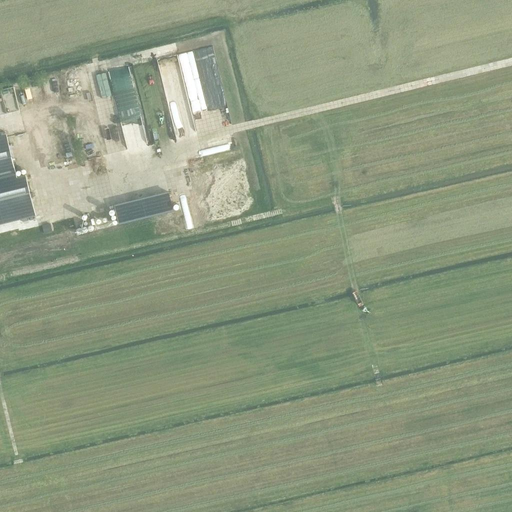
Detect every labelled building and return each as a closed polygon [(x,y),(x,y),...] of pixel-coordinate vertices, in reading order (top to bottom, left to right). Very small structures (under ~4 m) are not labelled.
[(0,138),(0,222),(34,214),(25,175),(16,177),(6,137),(0,138)] [(54,160),(57,177),(74,173),(68,146),(62,147),(64,158),(54,160)] [(40,174),(53,171),(51,164),(38,167),(40,174)] [(169,192),(115,206),(119,225),(173,212),(169,192)] [(49,224),(42,226),(44,234),(51,232),(49,224)]
